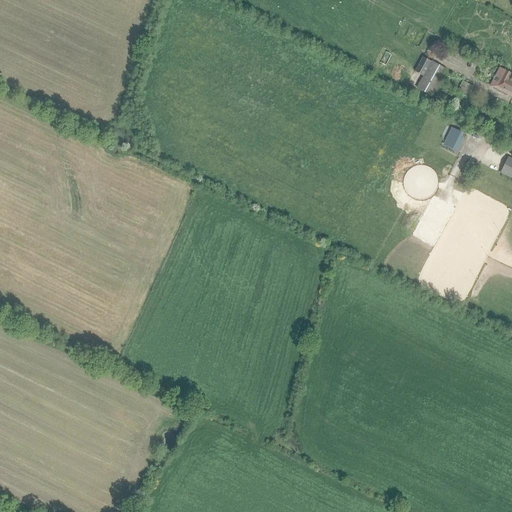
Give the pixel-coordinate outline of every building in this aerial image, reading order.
[(423,76),(416,88),(432,97),(446,70),(430,62),(422,57),(414,71),(423,76)] [(511,81),(509,80),(511,75),(504,70),(494,88),(511,97),(511,95),(511,81)] [(468,96),(472,86),(462,81),(457,91),(468,96)] [(463,133),(451,128),(444,142),(448,143),(446,147),(457,152),(463,139),(460,138),(463,133)] [(500,173),(511,178),(511,159),(507,157),(500,173)]
